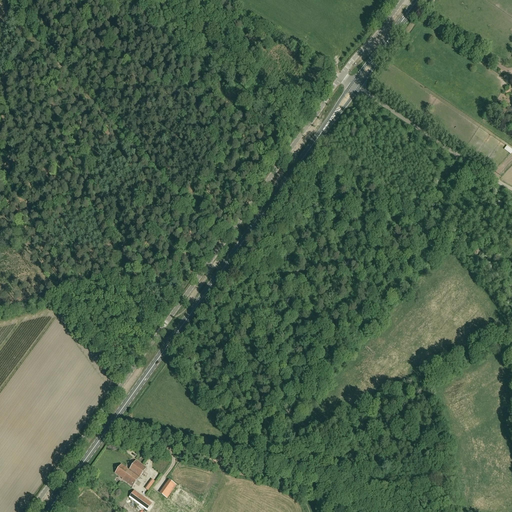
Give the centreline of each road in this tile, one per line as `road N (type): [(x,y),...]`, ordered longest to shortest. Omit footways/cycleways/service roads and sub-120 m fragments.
road 1 (unclassified): [(95,421),(342,74)]
road 2 (primary): [(107,430),(355,85)]
road 3 (track): [(216,237),(41,42),(0,90)]
road 4 (track): [(137,278),(18,0)]
road 5 (track): [(4,0),(119,278)]
road 6 (track): [(222,224),(211,188),(214,146),(197,112),(160,71),(100,40),(88,27),(89,0)]
road 7 (track): [(200,249),(165,280),(103,278),(0,306)]
road 8 (track): [(75,286),(0,96)]
road 9 (unclassified): [(511,188),(355,85)]
road 10 (track): [(342,74),(221,0)]
road 11 (track): [(171,449),(300,481)]
